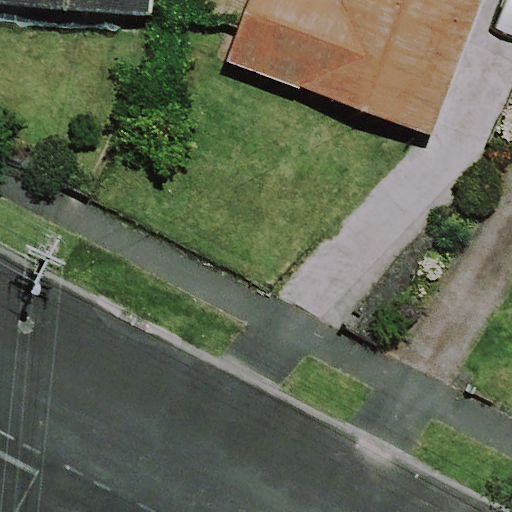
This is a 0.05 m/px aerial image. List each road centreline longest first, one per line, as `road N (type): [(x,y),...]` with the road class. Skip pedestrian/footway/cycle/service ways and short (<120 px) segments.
road 1 (residential): [(86,392),(324,511)]
road 2 (residential): [(86,392),(21,511)]
